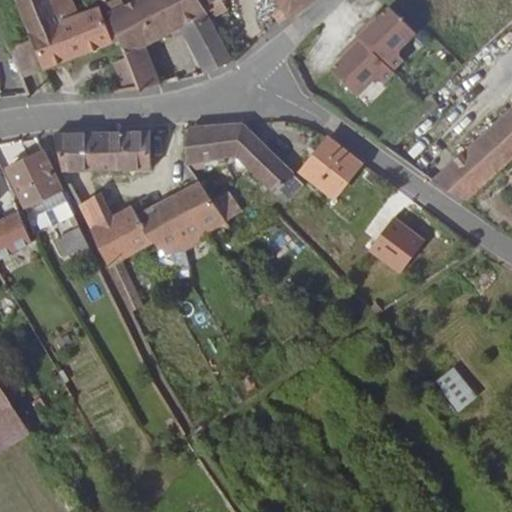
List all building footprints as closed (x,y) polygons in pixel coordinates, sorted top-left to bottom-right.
[(62,22),(61,21),(52,0),(19,0),(32,30),(48,68),(72,59),(65,38),(64,39),(58,24),(62,22)] [(52,0),(61,21),(74,16),(67,0),(52,0)] [(73,0),(67,0),(74,16),(79,14),(73,0)] [(152,48),(190,31),(216,20),(203,0),(143,0),(132,5),(128,0),(115,0),(108,4),(122,38),(143,88),(166,84),(152,48)] [(203,0),(216,20),(218,25),(234,15),(227,2),(231,0),(203,0)] [(293,21),(317,0),(278,0),(285,10),(278,16),(282,24),(290,19),(293,21)] [(116,40),(122,38),(108,4),(101,6),(116,40)] [(79,14),(74,16),(61,21),(62,22),(58,24),(64,39),(65,38),(72,59),(80,56),(116,40),(101,6),(79,14)] [(359,106),(374,90),(381,89),(385,93),(396,81),(394,79),(404,68),(400,65),(400,58),(415,41),(389,16),(371,36),(367,32),(356,44),(358,46),(347,58),(351,62),(333,81),(359,106)] [(218,25),(216,20),(190,31),(208,73),(239,58),(218,25)] [(23,78),(48,68),(32,30),(9,39),(23,78)] [(467,206),(511,163),(511,110),(438,179),(467,206)] [(299,203),(313,188),(253,126),(193,128),(195,164),(241,163),(284,207),(293,198),(299,203)] [(157,169),(156,129),(60,132),(72,171),(157,169)] [(337,201),(367,166),(335,138),(305,173),(337,201)] [(0,150),(3,160),(24,154),(20,141),(0,146),(0,150)] [(32,207),(66,191),(50,152),(14,167),(29,200),(32,207)] [(234,231),(195,167),(180,175),(188,190),(140,214),(134,205),(92,226),(111,267),(123,261),(155,244),(163,253),(190,252),(234,231)] [(0,197),(0,262),(4,271),(17,266),(13,257),(38,246),(24,214),(0,225),(0,215),(6,212),(0,197)] [(66,223),(78,218),(72,204),(60,209),(66,223)] [(68,257),(91,247),(85,231),(62,241),(68,257)] [(122,292),(134,286),(123,261),(111,267),(122,292)] [(143,306),(134,286),(122,292),(135,319),(143,315),(140,307),(143,306)] [(436,376),(456,410),(476,398),(456,364),(436,376)] [(0,416),(10,411),(0,394),(0,416)] [(10,411),(0,416),(0,443),(21,431),(10,411)]
